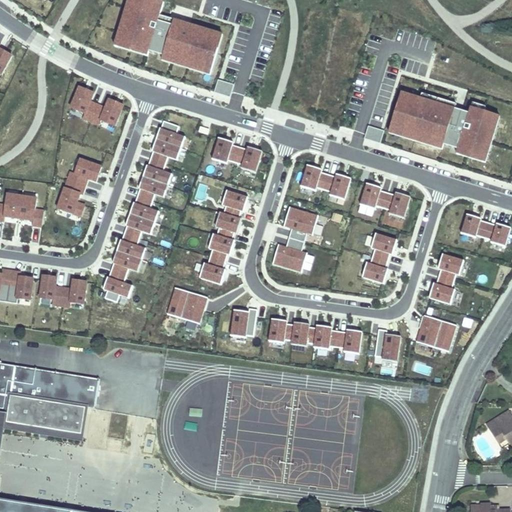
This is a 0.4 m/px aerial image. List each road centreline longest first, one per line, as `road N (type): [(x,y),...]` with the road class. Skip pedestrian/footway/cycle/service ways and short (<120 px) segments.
road 1 (residential): [(443,180),(400,308),(382,313),(264,294),(250,263),(290,134)]
road 2 (residential): [(151,92),(92,255),(73,263),(0,252)]
road 3 (residential): [(444,474),(483,358),(511,311)]
road 4 (residential): [(151,92),(48,47),(0,15)]
road 5 (residential): [(443,180),(290,134)]
road 6 (residential): [(290,134),(151,92)]
